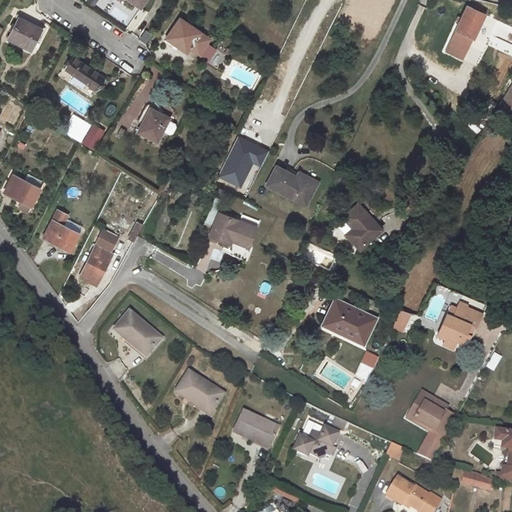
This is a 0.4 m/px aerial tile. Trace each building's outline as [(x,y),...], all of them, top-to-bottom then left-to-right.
[(480,10),(463,3),(444,47),(461,54),(480,10)] [(214,39),(185,20),(171,43),(191,55),(194,50),(204,56),(214,39)] [(43,34),(19,23),(9,45),(33,55),(43,34)] [(147,46),(155,36),(146,29),(138,39),(147,46)] [(107,86),(76,64),(67,76),(98,98),(107,86)] [(511,82),(500,103),(509,109),(508,110),(511,112),(511,109),(511,82)] [(174,126),(156,117),(144,141),(163,150),(174,126)] [(26,130),(32,133),(36,125),(30,121),(26,130)] [(93,123),(81,143),(94,150),(105,131),(93,123)] [(217,178),(241,189),(252,164),(260,168),(269,150),(237,135),(217,178)] [(198,179),(186,174),(182,180),(194,186),(198,179)] [(303,187),(277,176),(269,192),(306,209),(317,185),(306,180),(303,187)] [(38,200),(13,185),(3,203),(28,217),(38,200)] [(383,232),(358,207),(344,220),(355,231),(359,236),(350,244),(360,254),(383,232)] [(243,223),(222,214),(212,236),(232,245),(230,251),(232,252),(231,256),(236,258),(240,249),(250,253),(262,224),(246,216),(243,223)] [(136,242),(143,223),(135,220),(128,240),(136,242)] [(57,234),(48,229),(37,250),(62,265),(72,248),(54,239),(57,234)] [(359,236),(355,231),(346,239),(350,244),(359,236)] [(201,255),(208,259),(216,243),(208,239),(201,255)] [(109,262),(94,254),(72,291),(91,303),(109,273),(104,270),(109,262)] [(375,322),(335,308),(326,333),(366,348),(375,322)] [(392,328),(403,333),(412,314),(401,309),(392,328)] [(471,335),(477,322),(461,315),(462,313),(454,310),(451,316),(448,325),(441,322),(433,341),(441,344),(440,347),(438,352),(448,357),(452,349),(462,353),(466,343),(461,341),(465,332),(470,334),(471,335)] [(451,316),(445,313),(441,322),(448,325),(451,316)] [(153,349),(118,326),(105,346),(140,368),(153,349)] [(470,334),(465,332),(461,341),(466,343),(470,334)] [(367,351),(360,362),(373,370),(380,358),(367,351)] [(494,371),(502,357),(493,352),(486,367),(494,371)] [(351,380),(326,368),(319,383),(344,395),(351,380)] [(227,409),(191,389),(180,409),(216,429),(227,409)] [(424,402),(418,399),(414,406),(420,409),(424,402)] [(434,407),(424,402),(420,409),(414,406),(408,417),(415,420),(412,426),(422,431),(420,434),(431,439),(432,436),(444,442),(454,422),(442,416),(432,412),(434,407)] [(444,412),(434,407),(432,412),(442,416),(444,412)] [(332,423),(343,429),(346,422),(335,417),(332,423)] [(415,420),(408,417),(404,426),(420,434),(422,431),(412,426),(415,420)] [(273,439),(240,419),(227,439),(261,459),(273,439)] [(296,442),(287,456),(301,464),(303,462),(313,468),(318,467),(320,463),(326,466),(330,460),(327,458),(336,445),(322,436),(317,444),(309,439),(304,447),(296,442)] [(511,442),(497,440),(495,450),(503,451),(501,458),(509,460),(507,471),(506,477),(511,477),(511,442)] [(503,451),(495,450),(493,457),(501,458),(503,451)] [(389,451),(384,458),(401,465),(405,457),(389,451)] [(511,483),(511,482),(511,477),(506,477),(507,471),(500,470),(498,480),(493,479),(491,486),(509,491),(511,483)] [(486,484),(467,479),(464,491),(483,496),(486,484)] [(395,487),(382,502),(393,511),(398,511),(399,511),(430,511),(426,508),(425,510),(410,497),(409,498),(395,487)] [(291,502),(265,488),(264,492),(290,505),(291,502)]
